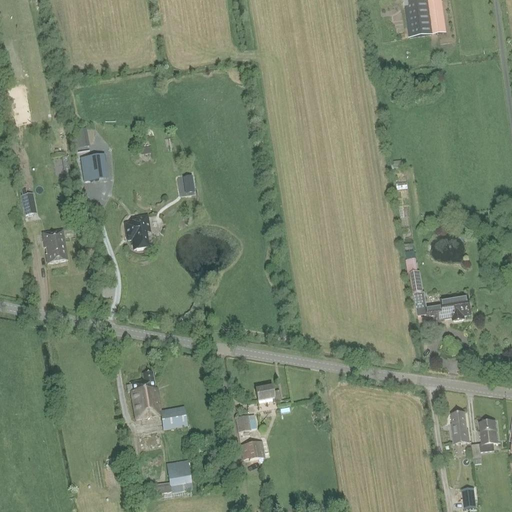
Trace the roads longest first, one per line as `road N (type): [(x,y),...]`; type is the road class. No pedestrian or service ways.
road 1 (tertiary): [(0,306),(511,394)]
road 2 (track): [(219,346),(246,511)]
road 3 (track): [(450,511),(429,382)]
